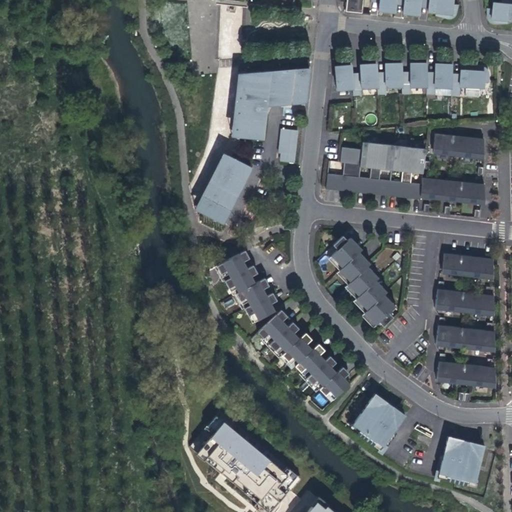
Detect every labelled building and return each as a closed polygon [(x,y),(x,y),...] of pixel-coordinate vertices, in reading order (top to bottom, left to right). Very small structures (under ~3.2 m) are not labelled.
[(347,0),(346,12),(362,14),(363,0),(347,0)] [(380,0),(380,4),(379,11),(395,13),(395,5),(396,1),(396,0),(380,0)] [(421,4),(421,0),(396,0),(396,1),(405,2),(405,6),(404,14),(419,16),(420,8),(421,4)] [(421,0),(421,4),(430,5),(429,9),(429,12),(436,13),(436,15),(449,19),(450,19),(454,18),(457,14),(458,12),(459,7),(453,6),(453,4),(453,0),(421,0)] [(511,4),(495,3),(494,8),(494,11),(488,10),(489,19),(490,21),(491,22),(493,23),(508,23),(508,21),(511,21),(511,4)] [(393,87),(402,87),(402,76),(402,71),(402,63),(389,64),(393,87)] [(362,89),(378,88),(377,76),(377,71),(376,64),(360,65),(361,73),(361,77),(352,77),(353,82),(353,88),(354,96),(363,95),(362,89)] [(386,64),(386,71),(386,76),(384,76),(387,89),(387,87),(393,87),(389,64),(386,64)] [(412,88),(427,88),(427,76),(427,72),(427,64),(411,64),(411,72),(411,76),(402,76),(402,87),(402,94),(412,94),(412,88)] [(436,88),(452,89),(452,77),(452,72),(452,65),(436,64),(436,72),(436,76),(427,76),(427,88),(427,94),(436,94),(436,88)] [(337,83),(353,82),(352,77),(352,73),(351,65),(341,66),(336,66),(337,83)] [(484,88),(484,83),(484,81),(489,81),(489,74),(489,72),(488,69),(485,67),(483,67),(469,68),(469,70),(461,70),(461,73),(461,77),(452,77),(452,89),(451,96),(460,96),(460,87),(484,88)] [(310,68),(246,73),(240,135),(264,138),(267,106),(267,103),(306,99),(310,68)] [(240,135),(246,73),(238,73),(232,135),(240,135)] [(387,94),(387,89),(384,76),(377,76),(378,88),(378,94),(387,94)] [(282,153),(281,161),(295,163),(299,130),(283,128),(280,153),(282,153)] [(438,148),(438,152),(486,157),(485,143),(482,143),(483,137),(436,132),(435,147),(438,148)] [(427,149),(363,142),(362,149),(343,147),(341,162),(345,163),(344,175),(328,173),(327,189),(343,191),(343,189),(358,191),(358,193),(367,194),(367,192),(382,194),(382,195),(398,197),(398,196),(413,197),(413,199),(422,200),(422,198),(423,184),(360,177),(361,167),(424,174),(425,167),(426,160),(427,149)] [(194,209),(201,213),(230,157),(224,153),(194,209)] [(230,157),(201,213),(222,224),(225,217),(234,200),(240,188),(248,172),(251,167),(230,157)] [(423,184),(422,198),(483,202),(484,197),(486,197),(486,183),(424,178),(423,184)] [(344,236),(335,246),(339,250),(335,254),(347,265),(344,268),(357,280),(356,281),(365,292),(363,295),(374,307),(372,309),(384,322),(381,324),(386,328),(396,319),(392,314),(395,310),(384,299),(387,296),(376,284),(378,282),(367,270),(370,267),(358,255),(361,252),(349,240),(349,241),(344,236)] [(352,238),(349,240),(361,252),(364,250),(356,242),(352,238)] [(247,251),(241,254),(246,262),(252,259),(249,254),(247,251)] [(361,252),(358,255),(370,267),(373,265),(367,258),(361,252)] [(491,263),(492,258),(445,252),(444,265),(448,265),(447,272),(495,277),(494,263),(491,263)] [(241,254),(218,266),(223,274),(229,272),(232,278),(226,281),(231,290),(237,287),(241,293),(238,295),(243,303),(248,299),(252,306),(246,309),(251,317),(257,314),(260,322),(278,312),(274,304),(269,296),(265,290),(261,282),(258,283),(254,277),(250,269),(246,262),(241,254)] [(347,265),(335,254),(332,257),(344,268),(347,265)] [(255,265),(250,269),(254,277),(260,274),(257,269),(255,265)] [(381,279),(370,267),(367,270),(378,282),(381,279)] [(344,268),(341,271),(353,284),(354,283),(356,281),(357,280),(344,268)] [(267,279),(261,282),(265,290),(271,286),(269,283),(267,279)] [(357,293),(361,297),(363,295),(365,292),(356,281),(354,283),(353,284),(351,286),(357,293)] [(389,293),(378,282),(376,284),(387,296),(389,293)] [(436,307),(495,314),(495,300),(492,300),(492,295),(487,294),(445,289),(443,289),(442,294),(438,294),(436,307)] [(275,294),(269,296),(274,304),(279,301),(277,297),(275,294)] [(361,297),(358,300),(365,307),(369,312),(372,309),(374,307),(363,295),(361,297)] [(387,296),(384,299),(395,310),(398,308),(387,296)] [(372,309),(366,314),(375,323),(378,327),(381,324),(384,322),(372,309)] [(284,311),(279,315),(285,322),(290,317),(284,311)] [(279,315),(260,333),(266,340),(271,336),(276,341),(272,346),(278,352),(283,349),(288,354),(285,357),(291,363),(296,359),(301,364),(298,368),(304,374),(307,372),(313,377),(309,380),(315,387),(320,383),(325,388),(322,391),(329,398),(333,394),(339,400),(353,386),(348,379),(341,373),(340,374),(335,368),(328,362),(323,356),(317,350),(315,351),(310,345),(304,339),(302,339),(297,334),(291,327),(285,322),(279,315)] [(298,326),(295,323),(291,327),(297,334),(301,330),(298,326)] [(437,343),(496,350),(496,336),(493,336),(493,331),(488,330),(446,325),(444,325),(443,331),(439,330),(437,343)] [(308,334),(304,339),(310,345),(315,341),(312,338),(308,334)] [(321,345),(317,350),(323,356),(328,352),(324,348),(321,345)] [(333,357),(328,362),(335,368),(339,364),(335,359),(333,357)] [(438,380),(497,386),(497,373),(496,373),(493,372),(494,367),(488,366),(446,362),(445,361),(444,367),(439,366),(438,380)] [(349,371),(346,368),(341,373),(348,379),(352,375),(349,371)] [(460,401),(471,402),(472,393),(461,392),(460,401)] [(321,407),(327,402),(320,393),(314,397),(321,407)] [(395,431),(406,415),(388,403),(375,393),(355,421),(353,424),(371,437),(368,441),(379,449),(381,450),(395,431)] [(300,472),(221,409),(188,447),(223,476),(266,511),(300,472)] [(371,437),(353,424),(355,421),(353,419),(348,426),(368,441),(371,437)] [(382,455),(398,433),(395,431),(381,450),(379,449),(377,452),(382,455)] [(475,482),(485,446),(463,440),(448,436),(443,456),(437,477),(453,481),(454,477),(475,482)] [(437,477),(443,456),(440,455),(433,480),(439,481),(440,478),(437,477)] [(475,482),(454,477),(453,481),(477,488),(479,479),(476,479),(475,482)] [(346,511),(323,492),(306,511),(346,511)]
